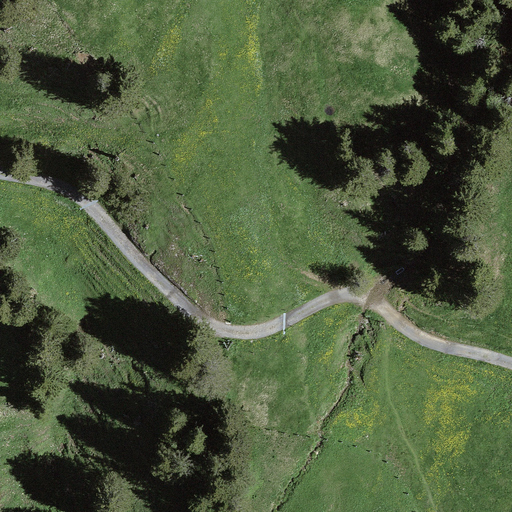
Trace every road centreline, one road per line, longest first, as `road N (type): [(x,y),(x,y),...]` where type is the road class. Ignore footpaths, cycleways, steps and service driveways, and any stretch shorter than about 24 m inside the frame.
road 1 (track): [(0,174),(74,196),(178,308),(225,335),(259,332)]
road 2 (track): [(259,332),(348,299),(377,307),(414,339),(511,365)]
